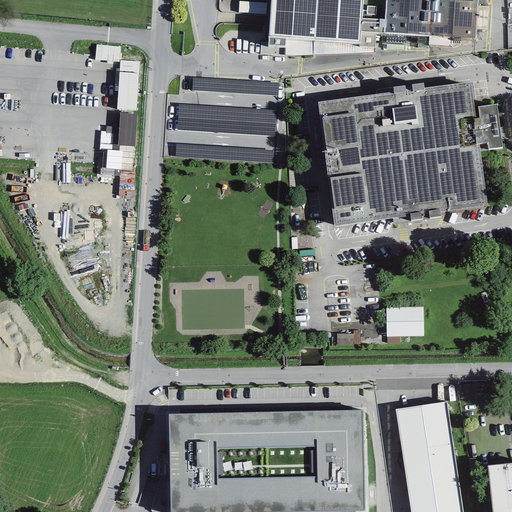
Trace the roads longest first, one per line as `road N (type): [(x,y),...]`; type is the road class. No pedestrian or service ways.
road 1 (residential): [(511,368),(141,377)]
road 2 (unknown): [(508,81),(412,81),(316,98),(328,239)]
road 3 (residential): [(165,0),(149,240)]
road 4 (unknown): [(328,239),(492,223),(511,209)]
road 5 (track): [(0,20),(162,38)]
road 6 (unknown): [(377,371),(398,511)]
road 7 (unclassified): [(141,377),(102,511)]
road 8 (unclassified): [(149,240),(141,377)]
